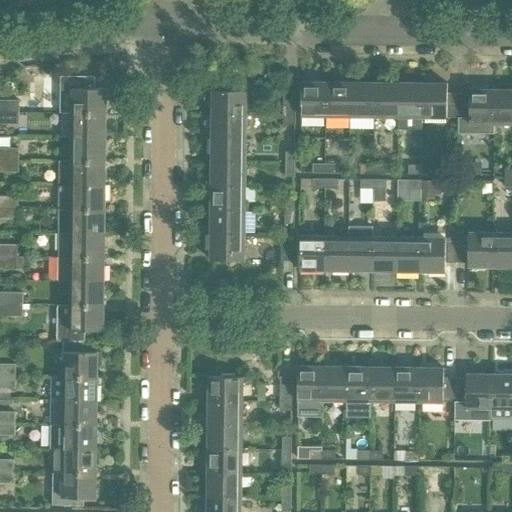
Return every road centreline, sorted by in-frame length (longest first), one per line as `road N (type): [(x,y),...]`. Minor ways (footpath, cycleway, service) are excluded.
road 1 (residential): [(511,327),(159,321)]
road 2 (residential): [(159,321),(164,24)]
road 3 (residential): [(164,24),(389,34)]
road 4 (residential): [(160,511),(159,321)]
road 5 (residential): [(0,49),(164,24)]
road 6 (residential): [(389,34),(511,36)]
